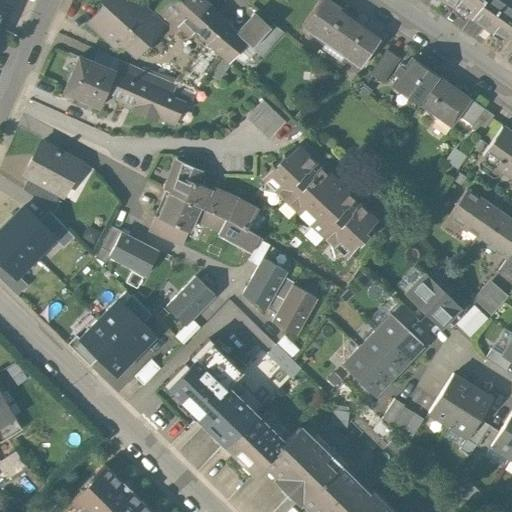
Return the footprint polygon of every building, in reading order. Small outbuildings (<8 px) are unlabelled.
[(153,14),(137,0),(101,0),(95,7),(98,10),(84,25),(114,52),(118,46),(133,60),(160,31),(165,25),(153,14)] [(210,6),(203,0),(166,0),(153,14),(165,25),(160,31),(169,39),(176,31),(186,42),(192,37),(204,48),(213,38),(194,23),(210,6)] [(380,41),(322,0),(300,32),(358,72),(380,41)] [(433,0),(470,25),(486,0),(433,0)] [(511,9),(507,6),(497,0),(486,0),(470,25),(504,48),(511,36),(511,9)] [(213,38),(204,48),(218,59),(227,66),(246,46),(248,44),(239,33),(210,6),(194,23),(213,38)] [(252,17),(239,33),(248,44),(246,46),(261,60),(283,35),(271,26),(266,31),(252,17)] [(161,38),(156,44),(163,49),(167,43),(161,38)] [(218,59),(204,48),(176,86),(195,94),(218,59)] [(400,61),(387,52),(369,77),(382,86),(400,61)] [(113,75),(77,59),(59,99),(96,115),(103,99),(113,75)] [(119,61),(113,75),(103,99),(122,107),(120,110),(130,114),(155,125),(157,120),(174,128),(184,105),(170,99),(176,86),(119,61)] [(392,91),(419,111),(440,81),(413,62),(404,74),(398,70),(392,78),(398,83),(392,91)] [(483,112),(440,81),(419,111),(448,133),(459,119),(472,128),(483,112)] [(262,103),(245,120),(268,141),(284,124),(262,103)] [(483,112),(472,128),(481,135),(493,118),(483,112)] [(511,136),(501,129),(479,164),(480,169),(492,178),(497,178),(500,175),(511,182),(511,136)] [(82,164),(41,141),(20,179),(26,182),(61,202),(82,164)] [(376,226),(297,149),(284,161),(282,160),(259,184),(263,188),(263,194),(273,197),(331,250),(334,261),(340,259),(344,262),(354,251),(359,254),(367,244),(364,240),(376,226)] [(454,157),(443,173),(451,179),(462,163),(454,157)] [(201,174),(175,162),(160,193),(168,197),(202,212),(211,192),(196,185),(201,174)] [(466,180),(458,174),(452,183),(460,188),(466,180)] [(61,202),(26,182),(20,192),(55,212),(61,202)] [(211,192),(202,212),(224,223),(245,234),(257,213),(211,192)] [(497,213),(467,192),(445,223),(475,244),(497,213)] [(202,212),(168,197),(156,223),(188,238),(194,225),(217,236),(224,223),(202,212)] [(56,239),(20,203),(0,222),(0,264),(15,280),(56,239)] [(511,223),(497,213),(475,244),(506,266),(511,256),(511,223)] [(224,223),(217,236),(215,240),(248,257),(257,241),(245,234),(224,223)] [(99,234),(86,227),(79,241),(92,247),(99,234)] [(161,250),(125,231),(112,255),(148,274),(161,250)] [(285,274),(262,260),(241,295),(264,309),(285,274)] [(463,310),(427,272),(407,290),(443,329),(463,310)] [(214,296),(194,276),(164,306),(184,326),(214,296)] [(507,298),(489,282),(471,303),(488,319),(507,298)] [(317,298),(293,284),(271,319),(295,334),(317,298)] [(121,306),(140,325),(152,313),(132,294),(121,306)] [(94,318),(131,357),(151,337),(140,325),(121,306),(114,299),(94,318)] [(396,311),(379,329),(411,359),(428,342),(396,311)] [(131,357),(94,318),(74,338),(111,377),(131,357)] [(379,329),(362,347),(394,377),(411,359),(379,329)] [(511,360),(511,331),(499,352),(511,360)] [(198,416),(231,382),(242,371),(209,338),(190,357),(193,359),(188,365),(185,363),(164,384),(198,416)] [(505,369),(511,360),(499,352),(491,346),(484,356),(505,369)] [(377,395),(394,377),(362,347),(345,364),(377,395)] [(158,370),(150,363),(134,379),(141,387),(158,370)] [(473,387),(454,373),(427,413),(446,426),(473,387)] [(198,416),(225,441),(257,408),(231,382),(198,416)] [(473,387),(446,426),(465,439),(479,417),(492,400),(473,387)] [(0,439),(0,440),(21,428),(0,391),(0,439)] [(511,449),(511,404),(484,448),(505,461),(511,449)] [(260,458),(284,434),(257,408),(225,441),(252,467),(260,458)] [(413,411),(402,433),(412,438),(424,417),(413,411)] [(260,458),(294,492),(336,450),(302,417),(284,434),(260,458)] [(487,423),(479,417),(465,439),(458,449),(466,454),(487,423)] [(14,449),(0,456),(0,467),(5,476),(25,464),(14,449)] [(339,511),(368,482),(336,450),(294,492),(314,511),(339,511)] [(67,497),(82,511),(120,511),(138,495),(104,461),(67,497)] [(401,511),(370,481),(368,482),(339,511),(401,511)] [(155,511),(138,495),(120,511),(155,511)] [(52,511),(82,511),(67,497),(52,511)]
